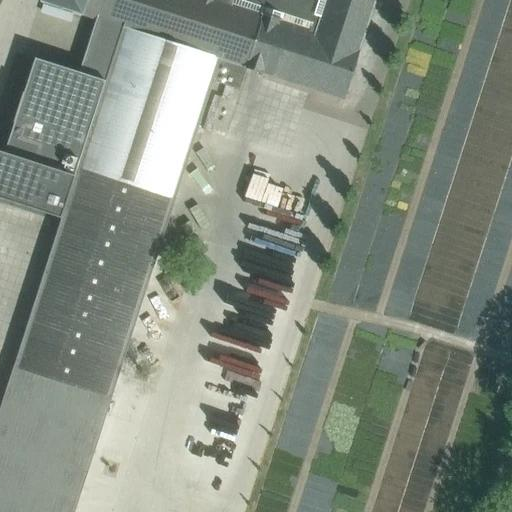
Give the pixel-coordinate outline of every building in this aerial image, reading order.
[(0,198),(60,218),(0,403),(0,511),(73,511),(213,81),(239,89),(246,68),(263,74),(263,73),(344,99),(375,0),(40,0),(40,1),(96,19),(79,73),(35,58),(23,92),(13,122),(14,123),(4,153),(0,151),(0,198)] [(261,182),(272,149),(254,143),(237,195),(270,206),(276,187),(261,182)] [(226,247),(236,217),(226,214),(216,244),(226,247)] [(176,215),(171,230),(188,235),(193,220),(176,215)] [(0,276),(35,284),(43,247),(0,238),(0,276)]
